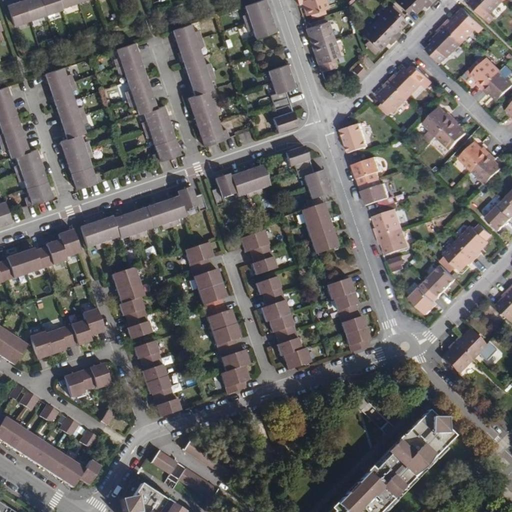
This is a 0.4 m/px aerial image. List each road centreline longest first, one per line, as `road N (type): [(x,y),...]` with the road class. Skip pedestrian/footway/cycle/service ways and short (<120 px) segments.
road 1 (residential): [(321,124),(404,346)]
road 2 (residential): [(404,346),(511,458)]
road 3 (residential): [(225,252),(273,392)]
road 4 (residential): [(511,251),(427,337),(404,346)]
road 5 (residential): [(407,47),(509,142)]
road 6 (residential): [(404,346),(273,392)]
road 7 (residential): [(199,171),(72,215)]
road 8 (residential): [(28,88),(72,215)]
road 9 (residential): [(273,392),(146,434)]
road 10 (residential): [(156,45),(199,171)]
road 11 (residential): [(279,0),(321,124)]
road 12 (residential): [(321,124),(199,171)]
